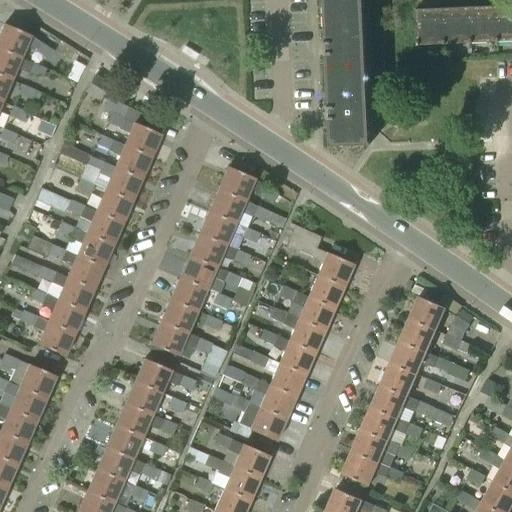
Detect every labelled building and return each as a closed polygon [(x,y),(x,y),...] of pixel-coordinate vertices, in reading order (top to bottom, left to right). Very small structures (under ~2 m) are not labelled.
[(323,0),(330,147),(369,145),(362,0),(323,0)] [(511,5),(414,9),(416,46),(511,41),(511,5)] [(26,47),(34,51),(40,43),(30,36),(3,24),(0,30),(0,49),(21,59),(26,47)] [(34,51),(50,62),(55,53),(40,43),(34,51)] [(21,59),(0,49),(0,75),(11,80),(16,68),(26,73),(27,70),(30,63),(21,59)] [(66,77),(76,82),(82,71),(84,67),(74,62),(66,77)] [(45,69),(30,63),(27,70),(41,77),(45,69)] [(0,101),(2,102),(11,80),(0,75),(0,101)] [(94,76),(84,91),(99,100),(108,85),(94,76)] [(35,90),(21,84),(18,91),(32,98),(35,90)] [(26,112),(12,105),(9,113),(23,119),(26,112)] [(106,120),(120,126),(123,119),(109,112),(106,120)] [(123,119),(120,126),(119,128),(128,133),(123,145),(150,157),(160,135),(123,119)] [(16,134),(2,128),(0,133),(0,136),(13,142),(16,134)] [(96,142),(110,148),(113,141),(99,135),(96,142)] [(123,145),(113,141),(110,148),(109,151),(119,155),(114,167),(141,179),(150,157),(123,145)] [(76,151),(72,158),(86,164),(90,157),(76,151)] [(86,164),(100,170),(104,163),(90,157),(86,164)] [(244,161),(239,173),(247,176),(252,165),(244,161)] [(141,179),(114,167),(104,189),(131,201),(141,179)] [(244,201),(249,189),(260,194),(265,187),(254,179),(247,176),(239,173),(227,167),(217,189),(244,201)] [(77,186),(91,193),(94,185),(80,179),(77,186)] [(260,194),(259,195),(271,203),(277,195),(265,187),(260,194)] [(121,223),(131,201),(104,189),(94,211),(121,223)] [(217,189),(207,211),(234,223),(244,201),(217,189)] [(67,209),(81,215),(85,207),(70,201),(67,209)] [(254,205),(250,213),(265,219),(268,211),(254,205)] [(85,207),(81,215),(80,217),(90,221),(85,234),(112,245),(121,223),(94,211),(85,207)] [(207,211),(198,234),(225,245),(234,223),(207,211)] [(58,231),(72,237),(75,229),(61,223),(58,231)] [(325,253),(315,248),(320,237),(294,225),(285,246),(311,257),(310,258),(321,263),(316,274),(343,286),(352,265),(325,253)] [(244,227),(241,235),(255,241),(258,234),(244,227)] [(75,229),(72,237),(71,239),(80,243),(75,256),(102,267),(112,245),(85,234),(75,229)] [(198,234),(188,256),(215,267),(220,255),(230,259),(231,257),(234,250),(225,245),(198,234)] [(48,253),(62,259),(65,251),(51,245),(48,253)] [(249,256),(234,250),(231,257),(245,263),(249,256)] [(65,251),(62,259),(61,261),(71,266),(66,278),(93,290),(102,267),(75,256),(65,251)] [(188,256),(178,278),(205,290),(211,277),(221,282),(222,279),(225,272),(215,267),(188,256)] [(289,271),(303,277),(306,270),(292,263),(289,271)] [(38,275),(52,281),(56,274),(42,268),(38,275)] [(239,278),(225,272),(222,279),(236,285),(239,278)] [(93,290),(66,278),(56,274),(52,281),(51,283),(61,288),(56,300),(83,312),(93,290)] [(306,297),(333,309),(343,286),(316,274),(306,297)] [(178,278),(169,300),(196,312),(205,290),(178,278)] [(279,294),(293,300),(296,293),(282,287),(279,294)] [(29,297),(43,303),(46,296),(32,290),(29,297)] [(297,319),(324,331),(333,309),(306,297),(296,293),(293,300),(292,303),(302,307),(297,319)] [(215,294),(212,301),(226,308),(229,300),(215,294)] [(461,306),(444,295),(438,303),(455,315),(461,306)] [(46,296),(43,303),(42,306),(52,310),(46,322),(73,334),(83,312),(56,300),(46,296)] [(445,308),(418,296),(408,319),(435,330),(445,308)] [(169,300),(159,322),(186,334),(196,312),(169,300)] [(461,310),(456,317),(468,325),(473,318),(461,310)] [(19,319),(33,325),(37,318),(22,312),(19,319)] [(281,324),(292,329),(287,340),(314,352),(324,331),(297,319),(286,314),(281,324)] [(205,316),(202,324),(216,330),(220,322),(205,316)] [(451,325),(463,334),(469,326),(468,325),(456,317),(451,325)] [(73,334),(46,322),(37,318),(33,325),(32,328),(42,332),(37,344),(64,356),(73,334)] [(435,330),(408,319),(399,341),(426,353),(435,330)] [(196,338),(186,334),(159,322),(149,344),(176,356),(182,344),(192,348),(193,346),(196,338)] [(314,352),(287,340),(263,330),(258,340),(283,350),(277,363),(304,375),(314,352)] [(445,335),(442,342),(456,348),(459,341),(445,335)] [(210,344),(196,338),(193,346),(207,352),(210,344)] [(389,363),(416,375),(421,363),(431,368),(432,364),(436,357),(426,353),(399,341),(389,363)] [(460,341),(457,350),(466,354),(470,345),(460,341)] [(203,362),(219,369),(226,352),(211,345),(203,362)] [(253,352),(249,362),(263,368),(267,358),(253,352)] [(15,368),(19,360),(4,354),(1,362),(15,368)] [(447,370),(450,363),(436,357),(432,364),(447,370)] [(179,375),(143,359),(133,381),(160,393),(165,380),(175,385),(176,382),(179,375)] [(19,387),(45,398),(55,376),(19,360),(15,368),(14,370),(24,374),(19,387)] [(203,362),(199,372),(214,379),(219,369),(203,362)] [(268,384),(295,396),(304,375),(277,363),(268,384)] [(416,375),(389,363),(380,385),(407,397),(416,375)] [(450,363),(447,370),(446,372),(461,379),(465,370),(450,363)] [(194,381),(179,375),(176,382),(190,388),(194,381)] [(0,387),(6,390),(9,382),(0,378),(0,387)] [(263,395),(258,407),(285,418),(295,396),(268,384),(257,379),(252,390),(263,395)] [(426,379),(423,386),(437,393),(440,385),(426,379)] [(160,393),(133,381),(124,403),(150,415),(160,393)] [(9,409),(36,420),(45,398),(19,387),(9,382),(6,390),(5,392),(14,397),(9,409)] [(416,401),(407,397),(380,385),(370,407),(397,419),(402,407),(412,411),(413,409),(416,401)] [(215,388),(211,397),(230,406),(231,404),(234,396),(215,388)] [(231,404),(245,410),(248,402),(234,396),(231,404)] [(167,404),(181,410),(184,403),(170,397),(167,404)] [(431,407),(416,401),(413,409),(427,415),(431,407)] [(248,430),(275,442),(285,418),(258,407),(248,402),(245,410),(244,412),(254,416),(248,430)] [(160,419),(150,415),(124,403),(114,425),(141,437),(146,424),(156,429),(157,426),(160,419)] [(36,420),(9,409),(0,404),(0,416),(5,419),(0,429),(0,431),(26,443),(36,420)] [(501,413),(511,418),(511,409),(505,406),(501,413)] [(407,423),(397,419),(370,407),(360,429),(387,441),(393,429),(403,433),(404,431),(407,423)] [(214,426),(233,435),(238,425),(219,416),(214,426)] [(174,425),(160,419),(157,426),(171,433),(174,425)] [(421,429),(407,423),(404,431),(418,437),(421,429)] [(151,441),(141,437),(114,425),(105,447),(131,459),(137,447),(146,451),(147,449),(151,441)] [(503,442),(507,434),(493,427),(489,434),(503,442)] [(387,441),(360,429),(351,452),(378,463),(388,468),(394,453),(397,445),(387,441)] [(0,457),(16,465),(26,443),(0,431),(0,457)] [(215,442),(229,448),(232,440),(218,434),(215,442)] [(511,437),(507,434),(503,442),(502,444),(511,449),(505,460),(511,464),(511,437)] [(232,440),(229,448),(228,450),(238,454),(232,467),(259,479),(269,456),(232,440)] [(165,447),(151,441),(147,449),(162,455),(165,447)] [(397,445),(394,453),(408,459),(411,452),(397,445)] [(131,459),(105,447),(95,469),(122,481),(127,469),(137,473),(138,471),(141,463),(131,459)] [(478,455),(491,463),(495,456),(482,448),(478,455)] [(204,467),(205,464),(208,457),(192,450),(187,460),(204,467)] [(351,452),(341,474),(368,486),(374,473),(383,477),(384,475),(388,468),(378,463),(351,452)] [(495,456),(491,463),(490,465),(499,470),(493,482),(511,491),(511,464),(505,460),(504,461),(495,456)] [(16,465),(0,457),(0,483),(7,487),(16,465)] [(205,464),(219,471),(222,463),(208,457),(205,464)] [(426,480),(432,468),(416,460),(410,472),(426,480)] [(156,470),(141,463),(138,471),(153,477),(156,470)] [(259,479),(232,467),(222,463),(219,471),(218,473),(228,477),(223,488),(250,500),(259,479)] [(402,474),(388,468),(384,475),(398,481),(402,474)] [(122,481),(95,469),(86,492),(112,503),(122,481)] [(466,476),(479,484),(483,477),(470,469),(466,476)] [(156,470),(153,477),(152,480),(165,486),(169,475),(156,470)] [(196,485),(210,491),(213,484),(199,477),(196,485)] [(481,503),(498,511),(508,511),(511,505),(511,491),(493,482),(481,503)] [(132,485),(128,493),(142,499),(146,491),(132,485)] [(213,510),(216,511),(244,511),(250,500),(223,488),(213,510)] [(372,504),(335,488),(325,511),(328,511),(356,511),(358,510),(362,511),(368,511),(372,504)] [(454,497),(468,505),(472,498),(458,490),(454,497)] [(108,511),(112,503),(86,492),(76,511),(108,511)] [(472,498),(468,505),(467,507),(475,511),(498,511),(481,503),(472,498)] [(186,507),(196,511),(200,511),(203,506),(189,500),(186,507)]
